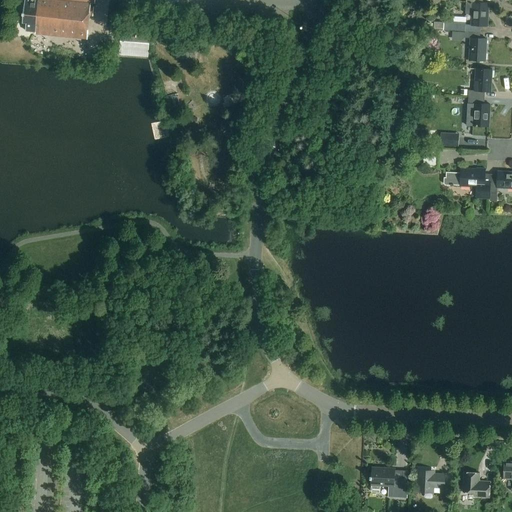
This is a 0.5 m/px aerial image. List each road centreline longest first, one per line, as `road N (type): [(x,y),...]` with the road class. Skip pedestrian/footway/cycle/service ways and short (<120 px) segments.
road 1 (unclassified): [(290,379),(258,331),(258,202),(323,0)]
road 2 (unclassified): [(511,423),(356,417),(290,379)]
road 3 (unclassified): [(0,392),(85,398),(146,448)]
road 4 (unclassified): [(146,448),(290,379)]
